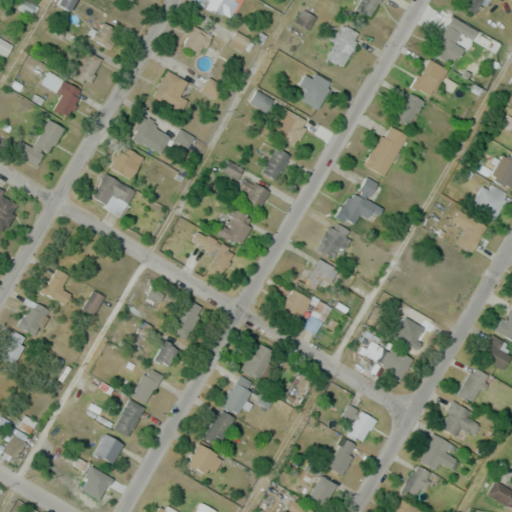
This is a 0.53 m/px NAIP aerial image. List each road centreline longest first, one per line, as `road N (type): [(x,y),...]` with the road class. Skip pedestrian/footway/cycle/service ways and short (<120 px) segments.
road 1 (residential): [(120,511),(421,0)]
road 2 (residential): [(0,165),(417,419)]
road 3 (residential): [(0,291),(174,0)]
road 4 (residential): [(361,511),(511,262)]
